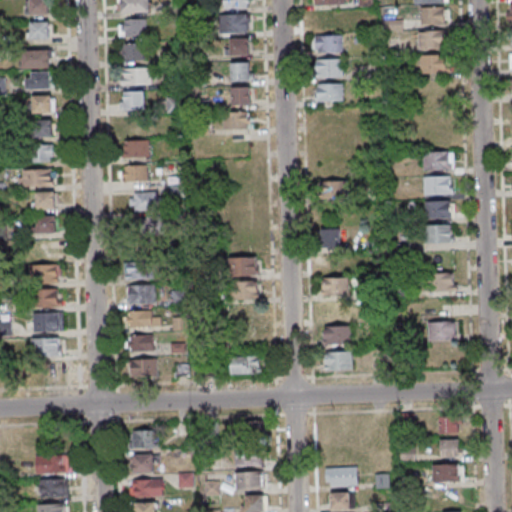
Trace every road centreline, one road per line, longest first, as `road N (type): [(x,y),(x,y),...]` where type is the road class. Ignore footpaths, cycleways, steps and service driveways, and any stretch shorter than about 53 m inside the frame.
road 1 (residential): [(494,511),(476,0)]
road 2 (residential): [(103,403),(89,0)]
road 3 (residential): [(293,397),(285,0)]
road 4 (residential): [(293,397),(0,407)]
road 5 (residential): [(293,397),(511,388)]
